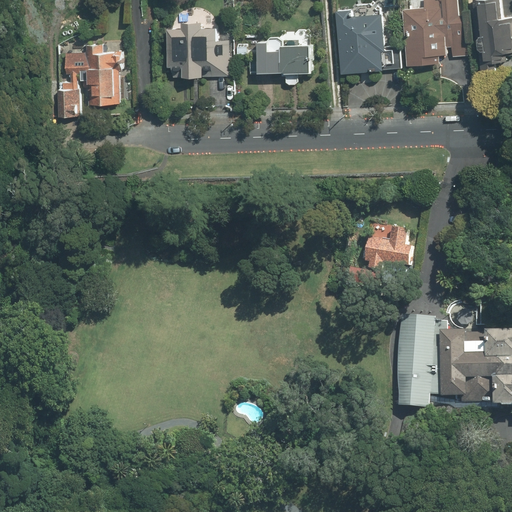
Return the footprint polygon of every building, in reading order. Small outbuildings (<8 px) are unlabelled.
[(425,0),(426,7),(406,8),(409,66),(443,65),(443,57),(466,56),(464,22),(460,22),(459,0),(425,0)] [(474,0),(483,73),(500,71),(500,64),(511,62),(511,16),(505,18),(503,0),(474,0)] [(387,9),(357,12),(356,4),(338,6),(344,71),(405,65),(403,44),(390,45),(387,9)] [(184,27),(171,27),(170,67),(185,68),(185,78),(207,79),(207,75),(232,76),(233,41),(220,40),(220,30),(205,29),(205,24),(184,23),(184,27)] [(271,42),(261,42),(261,73),(288,73),(287,84),(301,84),(301,73),(314,73),(314,45),(297,45),(297,40),(287,39),(287,46),(284,46),(284,52),(271,52),(271,42)] [(68,63),(62,63),(60,116),(82,117),(83,83),(91,83),(90,104),(122,106),(124,52),(106,52),(106,45),(90,44),(89,52),(68,51),(68,63)] [(392,242),(372,238),(364,284),(407,292),(416,246),(408,244),(411,230),(395,227),(392,242)] [(400,365),(401,407),(433,407),(433,395),(467,396),(467,401),(498,401),(498,405),(511,404),(511,328),(450,332),(449,323),(439,321),(439,318),(403,316),(400,365)]
